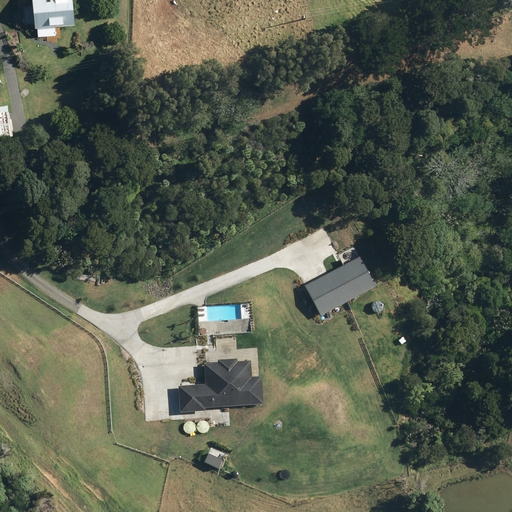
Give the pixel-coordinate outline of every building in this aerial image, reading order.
[(32,0),(33,6),(25,7),(26,23),(35,22),(37,37),(57,35),(56,25),(75,23),(72,0),(32,0)] [(8,104),(0,105),(0,140),(13,139),(8,104)] [(376,288),(359,257),(304,287),(321,318),(376,288)] [(179,387),(180,414),(205,413),(205,409),(263,407),(262,378),(251,378),(250,363),(237,363),(237,359),(219,359),(219,366),(204,366),(205,386),(179,387)] [(195,432),(196,431),(196,432),(197,433),(198,433),(199,434),(200,434),(201,434),(202,434),(203,434),(204,434),(205,434),(206,433),(207,432),(208,431),(208,430),(208,429),(209,428),(209,427),(208,426),(208,425),(208,424),(207,423),(206,422),(205,421),(204,421),(203,421),(202,420),(201,421),(200,421),(199,421),(198,422),(197,422),(196,423),(196,424),(195,423),(195,422),(194,422),(193,421),(192,421),(191,421),(190,420),(189,420),(189,421),(188,421),(187,421),(186,422),(185,422),(185,423),(184,424),(184,425),(183,426),(183,427),(183,428),(184,429),(184,430),(185,431),(185,432),(186,432),(187,433),(188,433),(189,434),(190,434),(191,433),(192,433),(193,433),(194,432),(195,432)]
